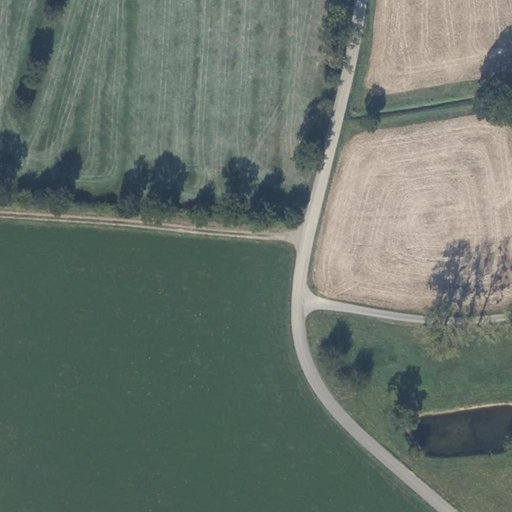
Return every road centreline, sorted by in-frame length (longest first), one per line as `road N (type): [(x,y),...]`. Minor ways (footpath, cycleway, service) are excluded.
road 1 (unclassified): [(360,0),(306,239),(296,299),(300,345),(325,401),(446,511)]
road 2 (track): [(0,213),(306,239)]
